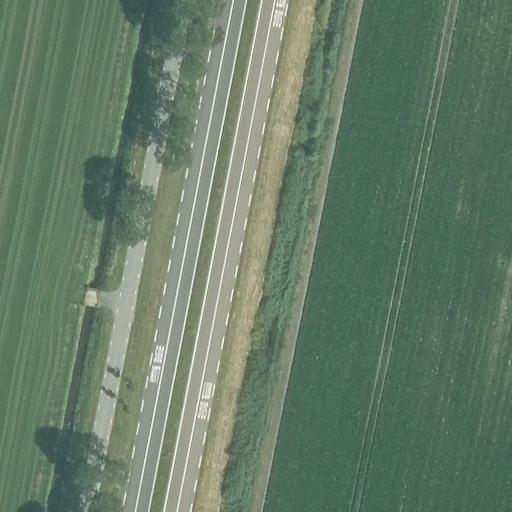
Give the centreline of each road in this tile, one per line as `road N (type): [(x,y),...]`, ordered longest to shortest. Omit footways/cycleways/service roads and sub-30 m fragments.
road 1 (primary): [(176,511),(275,0)]
road 2 (unclassified): [(85,511),(183,0)]
road 3 (primary): [(230,0),(132,511)]
